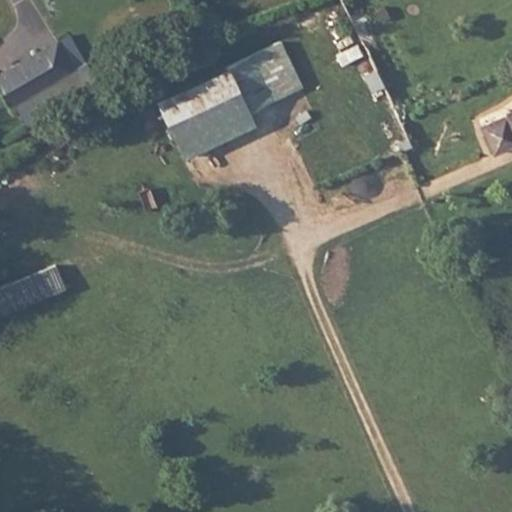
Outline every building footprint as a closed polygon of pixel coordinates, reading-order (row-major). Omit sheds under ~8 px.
[(38,47),(16,59),(31,87),(53,75),(38,47)] [(245,107),(272,95),(252,50),(225,62),(227,63),(245,107)] [(369,53),(353,62),(363,87),(381,79),(369,53)] [(0,67),(0,103),(31,87),(16,59),(0,67)] [(227,63),(157,95),(182,151),(251,120),(245,107),(227,63)] [(511,86),(471,100),(482,129),(507,121),(506,118),(511,115),(511,86)] [(31,265),(0,280),(0,314),(46,292),(31,265)]
